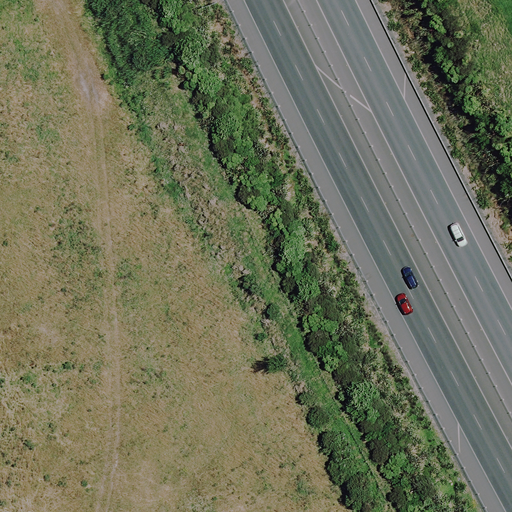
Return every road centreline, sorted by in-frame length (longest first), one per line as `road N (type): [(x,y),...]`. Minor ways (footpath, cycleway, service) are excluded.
road 1 (motorway): [(511,468),(263,0)]
road 2 (motorway): [(335,0),(511,339)]
